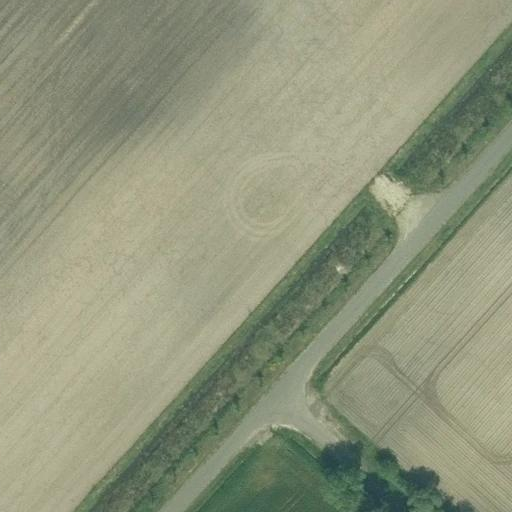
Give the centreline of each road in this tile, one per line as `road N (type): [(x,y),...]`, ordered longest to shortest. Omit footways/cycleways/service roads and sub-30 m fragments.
road 1 (track): [(511,138),(179,511)]
road 2 (track): [(406,511),(277,403)]
